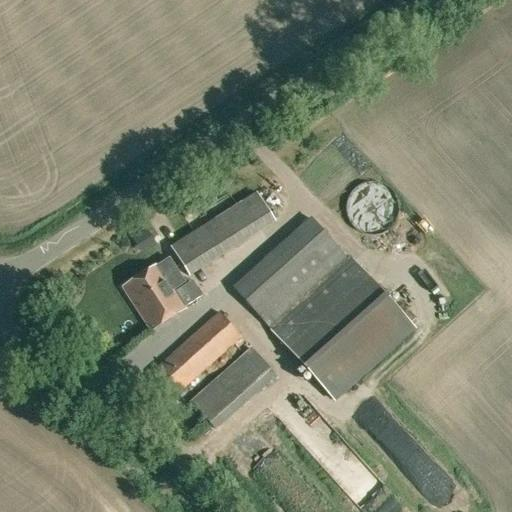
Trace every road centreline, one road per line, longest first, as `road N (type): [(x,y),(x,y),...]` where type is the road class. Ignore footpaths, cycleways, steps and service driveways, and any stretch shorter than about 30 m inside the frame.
road 1 (unclassified): [(0,284),(441,0)]
road 2 (unclassified): [(246,511),(175,441),(82,400),(49,378),(0,325)]
